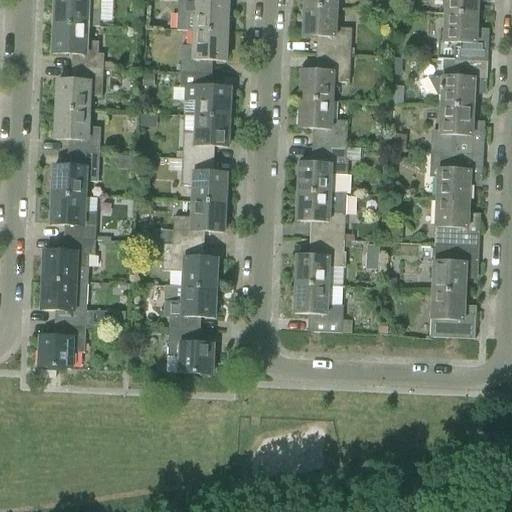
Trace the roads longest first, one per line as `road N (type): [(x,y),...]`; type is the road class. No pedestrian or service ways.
road 1 (unclassified): [(511,201),(504,360),(491,376),(266,364),(258,341),(268,0)]
road 2 (unclassified): [(23,0),(7,336),(0,346)]
